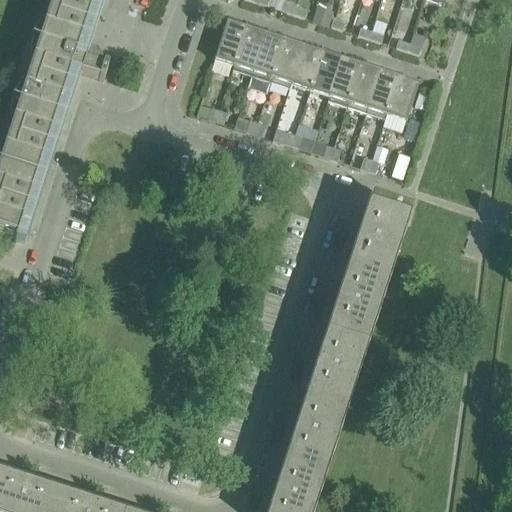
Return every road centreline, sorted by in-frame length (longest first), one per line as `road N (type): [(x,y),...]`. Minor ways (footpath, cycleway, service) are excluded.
road 1 (residential): [(145,130),(87,113),(0,383)]
road 2 (residential): [(231,511),(335,194)]
road 3 (residential): [(0,446),(197,511)]
road 4 (residential): [(335,194),(145,130)]
road 5 (residential): [(145,130),(188,0)]
